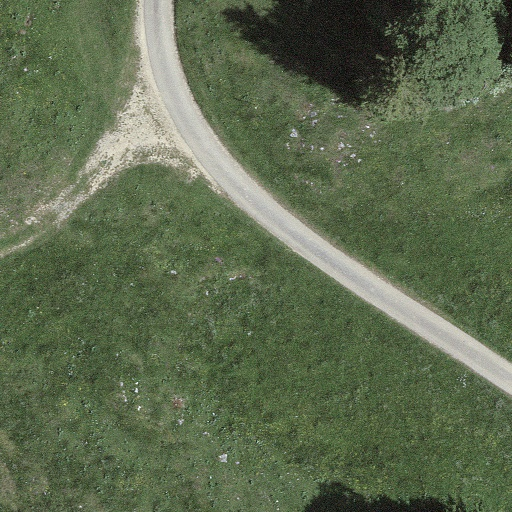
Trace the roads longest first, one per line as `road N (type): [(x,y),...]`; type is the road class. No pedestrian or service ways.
road 1 (track): [(511,384),(254,208),(167,118)]
road 2 (track): [(0,236),(76,195),(167,118)]
